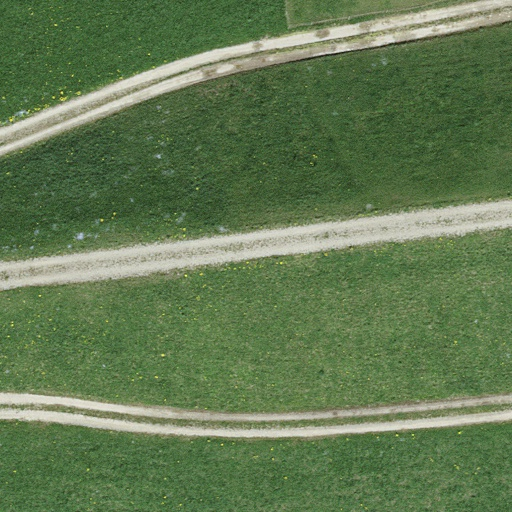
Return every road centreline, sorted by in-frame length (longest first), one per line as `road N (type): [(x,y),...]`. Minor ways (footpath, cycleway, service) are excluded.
road 1 (track): [(0,144),(230,59),(511,6)]
road 2 (track): [(511,211),(0,271)]
road 3 (track): [(0,405),(221,424),(511,407)]
